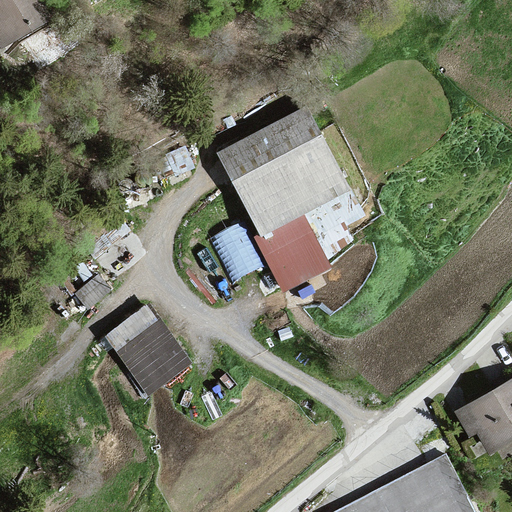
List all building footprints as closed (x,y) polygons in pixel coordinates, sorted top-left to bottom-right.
[(65,20),(53,0),(0,0),(0,47),(3,52),(65,20)] [(301,102),(211,150),(259,250),(359,198),(301,102)] [(234,278),(264,260),(240,218),(209,235),(234,278)] [(190,361),(148,302),(105,333),(147,392),(190,361)] [(511,378),(495,388),(511,419),(511,378)] [(511,419),(495,388),(458,408),(481,456),(511,441),(511,419)]
